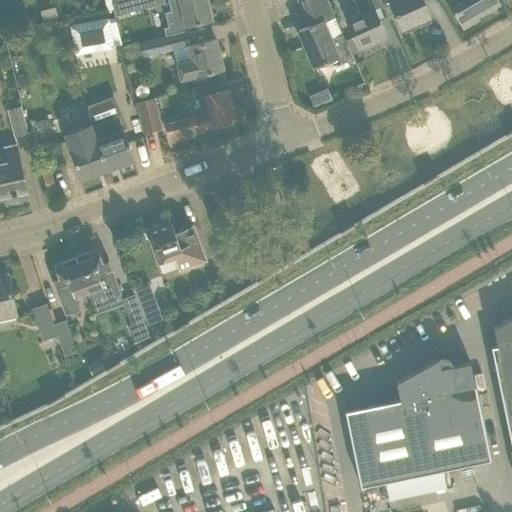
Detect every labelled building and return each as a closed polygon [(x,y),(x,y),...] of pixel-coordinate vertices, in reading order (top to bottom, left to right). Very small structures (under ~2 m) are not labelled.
[(209,19),(211,19),(206,3),(209,2),(208,0),(167,0),(170,11),(164,12),(167,26),(163,27),(164,35),(188,30),(187,24),(209,19)] [(322,22),(334,17),(326,0),(298,0),(310,25),(298,30),(314,66),(337,55),(322,22)] [(352,0),(358,11),(345,17),(350,28),(358,46),(361,45),(363,47),(372,43),(372,40),(384,35),(377,20),(387,16),(380,2),(379,0),(352,0)] [(389,0),(401,27),(403,27),(405,32),(419,26),(417,20),(428,15),(421,0),(389,0)] [(496,0),(447,0),(462,25),(476,16),(475,14),(497,1),(496,0)] [(123,1),(112,4),(112,5),(115,16),(127,13),(123,1)] [(54,6),(40,10),(43,22),(57,18),(54,6)] [(107,16),(70,23),(76,51),(113,44),(107,16)] [(215,38),(184,46),(181,33),(139,44),(142,57),(143,58),(173,51),(180,79),(222,68),(215,38)] [(139,44),(122,48),(125,61),(142,57),(139,44)] [(191,132),(236,120),(228,89),(196,97),(200,113),(166,122),(171,141),(192,136),(191,132)] [(152,97),(135,101),(138,113),(142,130),(159,126),(152,97)] [(13,138),(27,134),(20,106),(6,110),(13,138)] [(119,113),(90,124),(95,137),(107,168),(132,159),(132,160),(133,159),(126,141),(121,128),(124,127),(119,113)] [(47,118),(35,121),(40,143),(52,140),(47,118)] [(90,124),(64,134),(80,179),(82,178),(82,177),(107,168),(95,137),(90,124)] [(0,196),(27,191),(16,144),(0,147),(0,196)] [(193,224),(174,231),(169,219),(144,228),(156,263),(173,257),(179,271),(207,260),(193,224)] [(97,248),(74,256),(88,292),(95,311),(122,302),(121,299),(122,298),(120,292),(108,260),(102,262),(97,248)] [(74,297),(88,292),(74,256),(53,264),(58,278),(52,280),(64,313),(79,308),(74,297)] [(0,317),(15,314),(6,275),(0,276),(0,317)] [(130,325),(142,318),(134,295),(122,298),(121,299),(122,302),(130,325)] [(56,334),(53,323),(46,304),(33,309),(43,339),(56,334)] [(511,315),(492,327),(496,345),(491,346),(511,449),(511,315)] [(61,348),(74,344),(65,319),(53,323),(56,334),(61,348)] [(469,362),(451,366),(450,362),(450,361),(449,359),(447,358),(445,357),(443,356),(441,356),(439,357),(395,381),(399,399),(344,410),(360,485),(489,459),(469,362)]
